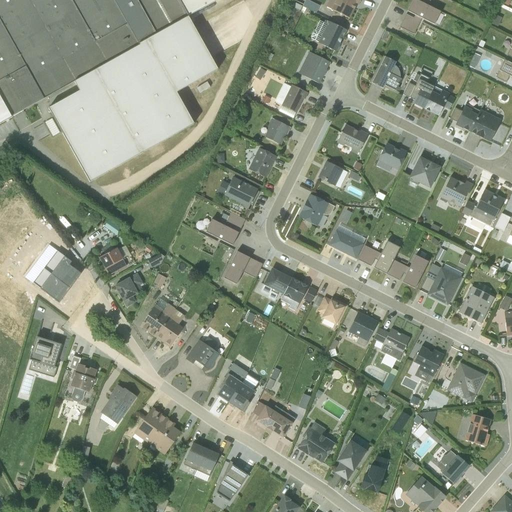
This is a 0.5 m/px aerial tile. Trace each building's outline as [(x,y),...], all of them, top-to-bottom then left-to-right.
[(0,0),(0,93),(13,116),(72,83),(188,21),(186,18),(218,0),(0,0)] [(305,0),(301,7),(305,9),(315,14),(318,7),(305,0)] [(328,0),(325,7),(336,13),(337,16),(340,18),(343,17),(349,20),(356,6),(357,7),(360,0),(328,0)] [(414,0),(412,0),(407,12),(414,16),(413,19),(405,15),(399,28),(412,35),(420,19),(433,25),(439,13),(427,6),(414,0)] [(303,14),(305,9),(301,7),(292,3),(290,8),(303,14)] [(500,19),(494,16),(490,25),(497,28),(500,19)] [(78,92),(49,108),(89,182),(194,124),(176,94),(214,70),(188,21),(72,83),(78,92)] [(311,38),(310,39),(318,43),(317,44),(335,52),(339,44),(341,40),(342,40),(346,31),(327,22),(326,25),(319,21),(314,31),(313,31),(310,38),(311,38)] [(329,63),(308,52),(297,74),(319,85),(326,71),(325,71),(329,63)] [(395,63),(384,57),(370,84),(382,89),(383,86),(395,92),(401,80),(399,79),(399,74),(397,70),(395,67),(393,66),(395,63)] [(511,65),(503,61),(495,78),(505,83),(508,78),(511,80),(511,65)] [(420,75),(419,74),(418,76),(416,75),(410,85),(408,84),(402,96),(413,101),(412,104),(422,109),(433,88),(426,84),(428,79),(420,75)] [(290,88),(282,84),(277,95),(284,99),(278,112),(292,119),(302,100),(304,101),(304,100),(307,94),(291,86),(290,88)] [(433,88),(422,109),(437,117),(442,108),(448,111),(454,99),(448,96),(449,94),(433,87),(433,88)] [(269,99),(264,96),(261,102),(267,105),(269,99)] [(243,108),(247,113),(252,108),(247,103),(243,108)] [(469,133),(477,116),(470,112),(472,109),(472,108),(465,105),(461,112),(454,108),(448,119),(461,126),(460,128),(460,129),(469,133)] [(478,114),(469,133),(489,142),(499,121),(480,111),(478,114)] [(282,143),(290,128),(270,119),(265,135),(263,138),(280,146),(282,143)] [(344,126),(335,143),(343,147),(344,145),(350,149),(349,152),(356,156),(367,135),(359,131),(358,133),(344,126)] [(377,161),(397,171),(406,153),(399,149),(398,150),(385,144),(377,161)] [(265,179),(276,157),(258,149),(247,170),(265,179)] [(429,189),(440,168),(439,168),(418,157),(408,178),(409,180),(408,182),(417,186),(418,184),(429,189)] [(325,162),(317,178),(327,183),(327,185),(332,186),(338,189),(347,173),(325,162)] [(361,166),(355,163),(352,169),(358,172),(361,166)] [(358,175),(350,172),(347,178),(358,183),(360,178),(357,177),(358,175)] [(232,178),(223,196),(241,205),(240,207),(249,211),(258,193),(256,192),(257,190),(232,178)] [(439,198),(446,201),(446,202),(448,205),(451,206),(454,206),(459,208),(464,197),(465,198),(472,185),(465,182),(463,185),(448,178),(439,198)] [(492,221),(503,200),(483,191),(475,207),(473,207),(474,205),(466,202),(460,214),(468,217),(489,227),(492,221)] [(309,195),(297,218),(316,227),(322,216),(326,216),(328,215),(329,214),(333,207),(309,195)] [(501,211),(495,226),(504,230),(510,215),(501,211)] [(350,215),(345,212),(342,219),(347,221),(350,215)] [(211,220),(205,233),(232,246),(244,220),(230,213),(224,226),(211,220)] [(132,236),(108,220),(103,227),(116,236),(114,240),(125,247),(132,236)] [(355,260),(365,239),(351,232),(338,226),(336,232),(335,231),(327,246),(355,260)] [(292,233),(289,239),(295,242),(298,235),(292,233)] [(399,248),(386,242),(380,254),(364,246),(356,260),(370,267),(373,260),(376,261),(373,268),(385,275),(399,248)] [(117,251),(116,249),(98,258),(108,276),(109,276),(126,267),(122,259),(129,255),(125,247),(117,251)] [(480,251),(473,247),(470,252),(478,256),(480,251)] [(445,252),(439,249),(434,260),(439,263),(445,252)] [(236,252),(223,279),(235,285),(242,273),(254,279),(262,265),(236,252)] [(469,258),(462,254),(458,263),(465,266),(469,258)] [(147,262),(151,268),(161,263),(163,257),(160,255),(147,262)] [(427,262),(414,256),(408,269),(392,261),(385,275),(398,281),(402,274),(405,275),(401,283),(414,289),(427,262)] [(505,272),(510,275),(511,271),(511,263),(510,262),(508,265),(501,261),(498,267),(506,271),(505,272)] [(426,296),(446,306),(460,278),(440,268),(439,269),(431,265),(425,277),(433,281),(426,296)] [(278,293),(282,296),(291,279),(271,268),(262,285),(271,290),(270,292),(276,295),(278,293)] [(142,284),(137,274),(114,287),(126,307),(135,302),(132,297),(142,291),(139,286),(142,284)] [(165,279),(157,275),(153,283),(161,287),(165,279)] [(301,299),(310,303),(316,291),(291,279),(279,301),(288,306),(287,309),(294,312),(301,299)] [(457,313),(480,325),(493,298),(470,287),(457,313)] [(337,326),(347,307),(331,298),(329,301),(323,297),(316,312),(322,315),(321,318),(337,326)] [(505,312),(511,300),(504,297),(498,309),(505,312)] [(139,327),(154,338),(174,309),(167,304),(166,304),(159,299),(155,305),(139,327)] [(184,317),(174,310),(154,338),(166,346),(171,346),(183,329),(178,325),(184,317)] [(364,348),(367,342),(377,322),(357,312),(347,332),(358,338),(355,344),(364,348)] [(511,312),(503,313),(505,336),(511,335),(511,312)] [(378,329),(372,340),(383,345),(380,352),(384,355),(380,363),(391,369),(395,360),(398,361),(401,353),(409,338),(390,329),(387,334),(378,329)] [(48,341),(36,337),(29,359),(40,362),(40,363),(53,368),(60,347),(47,343),(48,341)] [(185,359),(196,367),(199,363),(207,369),(218,355),(213,351),(217,345),(207,338),(203,344),(198,341),(185,359)] [(328,351),(329,358),(336,356),(334,349),(337,342),(333,340),(328,350),(329,351),(328,351)] [(427,352),(428,351),(420,347),(412,363),(418,366),(413,376),(428,383),(431,377),(431,378),(443,355),(433,350),(431,353),(427,352)] [(84,368),(84,366),(78,364),(79,359),(73,357),(68,368),(75,371),(69,386),(73,388),(71,395),(71,399),(73,401),(77,403),(80,402),(82,399),(84,392),(89,393),(91,386),(92,387),(94,381),(93,377),(96,370),(89,368),(88,370),(84,368)] [(216,395),(228,403),(247,374),(232,364),(226,373),(227,374),(223,382),(224,383),(216,395)] [(475,395),(484,376),(459,364),(445,390),(463,399),(471,403),(475,395)] [(279,372),(273,369),(270,378),(275,381),(279,372)] [(396,371),(390,369),(380,389),(385,392),(396,371)] [(258,382),(246,375),(228,403),(243,413),(249,403),(247,402),(253,391),(252,391),(258,382)] [(117,425),(136,397),(117,385),(108,398),(109,399),(99,413),(101,414),(99,419),(113,429),(116,425),(117,425)] [(384,399),(376,395),(373,401),(381,405),(384,399)] [(416,406),(419,398),(412,396),(409,404),(416,406)] [(255,420),(269,429),(280,410),(274,406),(271,410),(258,403),(252,413),(258,417),(255,420)] [(166,419),(151,408),(133,434),(149,445),(166,419)] [(288,415),(280,410),(269,429),(282,438),(285,433),(287,432),(288,431),(288,428),(291,424),(285,419),(288,415)] [(435,412),(418,413),(418,414),(431,425),(435,412)] [(398,435),(409,418),(401,413),(390,430),(398,435)] [(490,420),(471,415),(468,422),(468,421),(467,424),(468,425),(463,440),(485,447),(488,435),(486,434),(490,420)] [(421,420),(416,416),(412,421),(417,425),(421,420)] [(173,424),(166,419),(149,445),(162,455),(179,433),(171,427),(173,424)] [(312,460),(313,459),(320,463),(321,463),(334,444),(322,436),(325,430),(313,423),(309,428),(308,427),(307,427),(301,437),(303,438),(296,449),(312,460)] [(414,432),(419,437),(427,428),(421,423),(414,432)] [(365,451),(349,440),(335,461),(340,464),(334,472),(346,480),(365,451)] [(192,443),(180,471),(193,476),(195,470),(205,449),(192,443)] [(218,455),(205,449),(195,470),(208,476),(218,455)] [(455,456),(449,451),(445,455),(443,456),(441,457),(440,459),(439,462),(435,467),(441,472),(440,474),(453,485),(469,467),(456,455),(455,456)] [(363,476),(360,488),(376,493),(386,460),(376,457),(373,466),(370,466),(367,477),(363,476)] [(248,474),(229,461),(225,471),(226,471),(218,484),(219,485),(216,493),(229,502),(234,494),(235,495),(248,474)] [(430,511),(443,498),(421,478),(406,495),(418,506),(418,507),(423,511),(430,511)] [(511,511),(511,503),(503,496),(488,511),(511,511)] [(289,500),(284,497),(273,511),(294,511),(298,508),(288,501),(289,500)]
